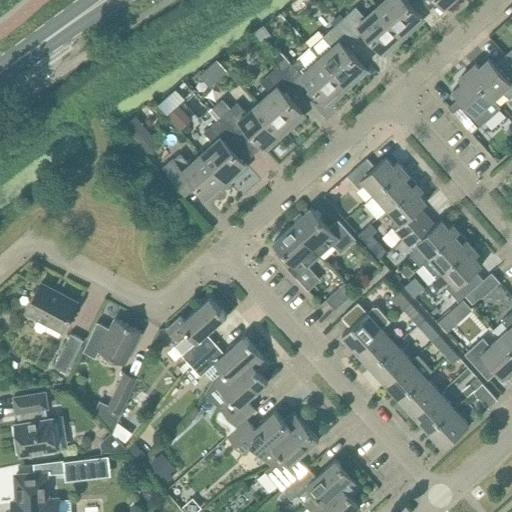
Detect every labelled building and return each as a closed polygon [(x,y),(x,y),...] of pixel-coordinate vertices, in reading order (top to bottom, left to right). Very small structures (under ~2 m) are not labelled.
[(385,0),(377,7),(404,37),(423,20),(405,0),(385,0)] [(356,7),(339,22),(355,39),(364,31),(385,54),(404,37),(377,7),(366,18),(356,7)] [(323,37),(310,47),(347,88),(367,71),(346,47),(355,39),(339,22),(323,37)] [(263,25),(252,33),(259,42),(269,34),(263,25)] [(281,51),(272,60),(278,66),(278,67),(293,84),(292,84),(298,90),(307,82),(328,105),(347,88),(310,47),(298,56),(291,63),(281,51)] [(477,63),(468,71),(493,100),(502,91),(510,100),(511,97),(511,62),(506,56),(495,65),(489,58),(480,67),(477,63)] [(270,92),(259,103),(285,133),(305,115),(284,92),(292,84),(293,84),(278,67),(261,82),(270,92)] [(493,100),(468,71),(459,79),(462,83),(453,91),(459,98),(448,107),(472,133),(491,116),(484,108),(493,100)] [(175,89),(158,105),(168,115),(177,106),(185,99),(175,89)] [(222,99),(212,108),(221,118),(236,135),(245,126),(266,150),(285,133),(259,103),(247,113),(237,103),(231,109),(222,99)] [(177,106),(168,115),(181,129),(190,120),(177,106)] [(214,143),(202,154),(229,184),(248,166),(227,143),(236,135),(221,118),(204,132),(214,143)] [(139,145),(150,157),(161,146),(150,134),(139,145)] [(229,184),(202,154),(190,164),(180,153),(164,168),(179,185),(188,177),(209,201),(229,184)] [(366,184),(375,194),(404,169),(397,161),(393,165),(386,157),(375,167),(367,158),(347,176),(359,189),(366,184)] [(375,194),(388,209),(417,184),(404,169),(375,194)] [(391,225),(403,239),(428,216),(421,208),(427,203),(420,194),(423,191),(417,184),(388,209),(397,220),(391,225)] [(311,208),(293,224),(320,255),(332,244),(341,253),(356,239),(338,220),(330,228),(311,208)] [(430,257),(459,232),(453,224),(449,227),(442,219),(436,225),(428,216),(403,239),(415,252),(412,255),(421,265),(430,257)] [(293,224),(274,241),(282,250),(276,256),(286,267),(296,277),(303,271),(302,271),(320,255),(293,224)] [(358,235),(364,242),(377,231),(371,224),(358,235)] [(430,257),(423,263),(436,278),(444,272),(472,247),(459,232),(430,257)] [(382,246),(374,253),(380,259),(387,252),(382,246)] [(472,247),(444,272),(453,282),(447,288),(459,301),(464,297),(466,295),(472,289),(479,284),(484,279),(476,271),(482,265),(475,257),(479,254),(472,247)] [(401,270),(407,277),(413,272),(407,265),(401,270)] [(326,300),(335,310),(354,293),(345,282),(326,300)] [(26,312),(64,331),(79,303),(41,283),(26,312)] [(472,289),(466,295),(473,304),(480,298),(472,289)] [(402,311),(404,309),(411,303),(400,291),(392,299),(402,311)] [(181,315),(167,328),(179,342),(177,342),(175,343),(175,347),(182,355),(191,365),(216,343),(207,334),(227,316),(210,297),(185,319),(181,315)] [(465,298),(455,307),(463,317),(474,307),(465,298)] [(342,335),(357,351),(382,328),(390,321),(378,307),(373,307),(367,312),(358,302),(342,317),(351,327),(342,335)] [(404,309),(418,325),(425,319),(411,303),(404,309)] [(509,329),(500,337),(511,350),(511,311),(502,321),(509,329)] [(98,350),(125,364),(142,332),(116,318),(110,328),(99,322),(83,351),(95,357),(98,350)] [(432,341),(433,341),(440,335),(425,319),(418,325),(416,327),(430,343),(432,341)] [(357,351),(372,367),(397,344),(382,328),(357,351)] [(54,366),(67,373),(84,340),(71,333),(54,366)] [(216,343),(191,365),(200,376),(206,371),(213,380),(223,371),(232,380),(251,364),(259,373),(269,364),(244,335),(224,353),(216,343)] [(433,341),(447,357),(454,351),(440,335),(433,341)] [(511,350),(500,337),(491,346),(483,337),(465,354),(488,380),(497,371),(504,378),(511,370),(511,350)] [(372,367),(386,383),(411,360),(397,344),(372,367)] [(447,357),(453,364),(460,357),(454,351),(447,357)] [(400,399),(426,376),(433,370),(418,354),(411,360),(386,383),(400,399)] [(213,380),(205,393),(236,428),(247,418),(257,410),(248,400),(268,383),(259,373),(251,364),(232,380),(223,371),(213,380)] [(108,408),(102,406),(98,414),(113,431),(137,378),(124,372),(108,408)] [(400,399),(415,415),(440,393),(426,376),(400,399)] [(470,383),(476,389),(483,383),(477,377),(470,383)] [(483,383),(476,389),(474,392),(488,408),(498,399),(483,383)] [(22,423),(15,424),(20,455),(57,449),(52,418),(46,419),(45,408),(48,407),(46,392),(14,397),(16,413),(20,412),(22,423)] [(415,415),(429,431),(455,409),(440,393),(415,415)] [(455,409),(429,431),(444,448),(469,425),(455,409)] [(255,428),(247,418),(236,428),(227,436),(244,455),(254,446),(271,465),(282,456),(273,447),(292,430),(283,420),(284,420),(275,410),(255,428)] [(294,411),(284,420),(283,420),(292,430),(273,447),(282,456),(271,465),(266,470),(283,489),(308,467),(299,457),(319,440),(294,411)] [(115,435),(127,443),(134,434),(122,426),(115,435)] [(101,442),(102,453),(127,449),(112,432),(101,442)] [(308,467),(283,489),(293,499),(298,495),(305,504),(315,495),(316,494),(324,504),(343,487),(351,497),(352,496),(362,488),(336,459),(316,476),(308,467)] [(12,501),(12,511),(71,511),(71,502),(68,498),(59,499),(48,499),(46,473),(15,475),(17,501),(12,501)] [(308,507),(302,511),(353,511),(360,506),(352,496),(351,497),(343,487),(324,504),(316,494),(315,495),(305,504),(308,507)]
